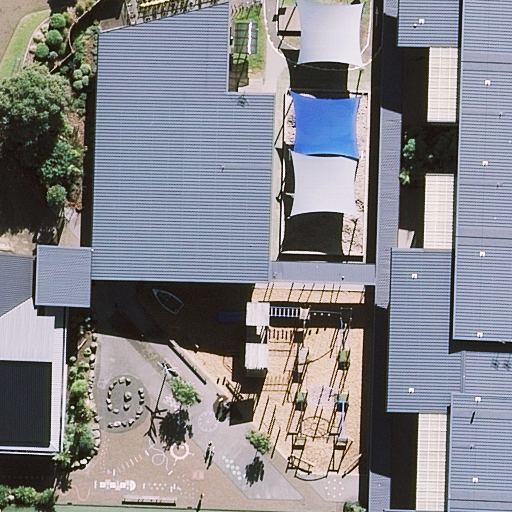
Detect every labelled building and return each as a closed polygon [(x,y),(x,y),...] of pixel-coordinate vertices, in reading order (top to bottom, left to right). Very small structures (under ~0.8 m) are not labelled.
[(511,511),(511,0),(385,0),(384,69),(394,69),(449,71),(443,274),(388,272),(379,272),(378,284),(374,433),(383,433),(438,435),(435,511),(511,511)] [(136,282),(266,285),(268,280),(270,98),(225,95),(224,3),(97,35),(95,102),(87,249),(87,281),(136,282)] [(359,11),(298,9),(296,65),(357,67),(359,11)] [(350,221),(355,104),(296,101),(291,218),(350,221)] [(64,308),(86,309),(87,249),(34,248),(33,256),(0,255),(0,455),(59,456),(64,308)]
